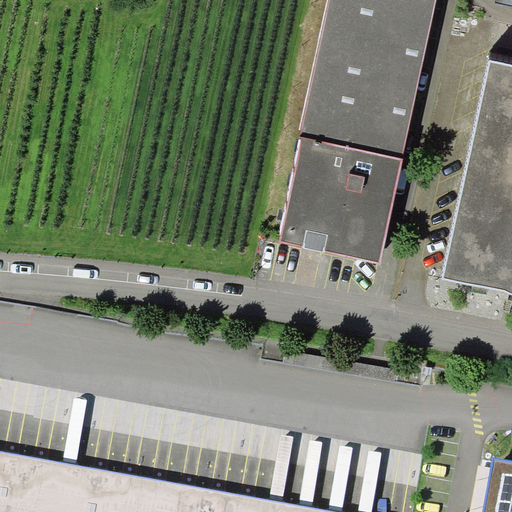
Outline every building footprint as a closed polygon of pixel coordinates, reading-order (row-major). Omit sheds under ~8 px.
[(329,0),(278,241),(378,262),(435,0),(329,0)] [(511,66),(485,60),(441,279),(511,293),(511,66)] [(332,511),(0,451),(0,511),(332,511)] [(483,511),(511,511),(511,462),(492,459),(491,468),(483,511)] [(483,511),(491,468),(478,466),(469,511),(483,511)]
